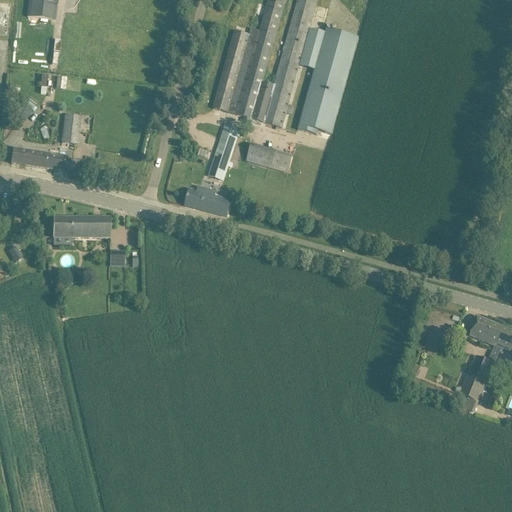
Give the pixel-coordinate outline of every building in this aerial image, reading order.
[(55,20),(57,0),(29,0),(27,16),(55,20)] [(234,32),(213,110),(223,112),(226,113),(237,116),(244,118),(243,123),(251,125),(253,120),(281,128),(285,114),(291,116),(294,108),(288,106),(299,67),(311,26),(315,12),(317,3),(308,0),(298,0),(296,7),(274,86),(262,83),(285,4),(285,0),(269,0),(260,32),(251,30),(249,36),(234,32)] [(314,71),(298,131),(317,137),(318,133),(332,137),(360,39),(311,26),(299,67),(314,71)] [(42,50),(41,70),(49,70),(50,50),(42,50)] [(78,146),(79,136),(81,118),(65,116),(62,144),(78,146)] [(244,132),(235,129),(226,126),(217,153),(216,152),(210,171),(211,171),(209,178),(221,181),(224,182),(228,170),(231,171),(233,164),(230,163),(238,137),(242,139),(244,132)] [(293,157),(253,146),(251,145),(246,163),(288,176),(293,157)] [(11,165),(64,172),(66,158),(50,156),(50,154),(14,149),(11,165)] [(212,153),(200,149),(198,157),(209,161),(212,153)] [(216,198),(217,193),(198,187),(197,193),(190,191),(185,207),(227,218),(231,202),(216,198)] [(111,240),(111,229),(111,219),(53,219),(53,240),(111,240)] [(17,248),(9,252),(15,264),(23,260),(17,248)] [(133,268),(141,268),(140,257),(133,257),(133,268)] [(79,278),(75,275),(71,276),(69,280),(72,284),(77,283),(79,278)] [(502,334),(504,329),(477,318),(470,336),(495,347),(500,333),(502,334)] [(511,332),(505,329),(504,329),(502,334),(500,333),(495,347),(496,345),(510,351),(509,353),(511,354),(511,332)] [(482,374),(487,362),(476,357),(460,396),(469,400),(480,373),(482,374)] [(478,404),(494,365),(487,362),(482,374),(480,373),(469,400),(464,409),(474,414),(478,404)] [(420,369),(411,365),(407,375),(416,379),(420,369)]
